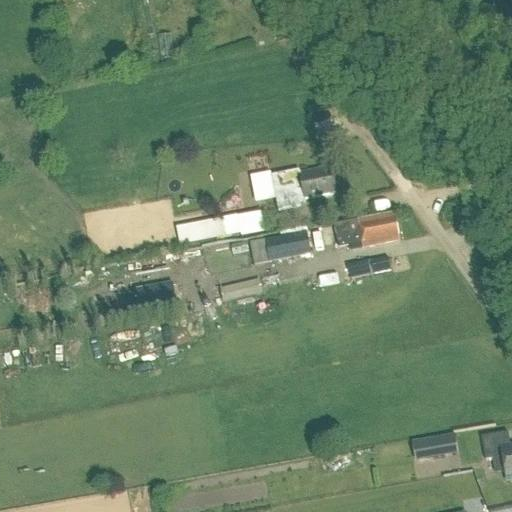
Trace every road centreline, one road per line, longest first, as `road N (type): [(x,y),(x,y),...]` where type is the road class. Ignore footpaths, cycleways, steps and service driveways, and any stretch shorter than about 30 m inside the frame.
road 1 (residential): [(511,331),(253,0)]
road 2 (track): [(395,0),(511,150)]
